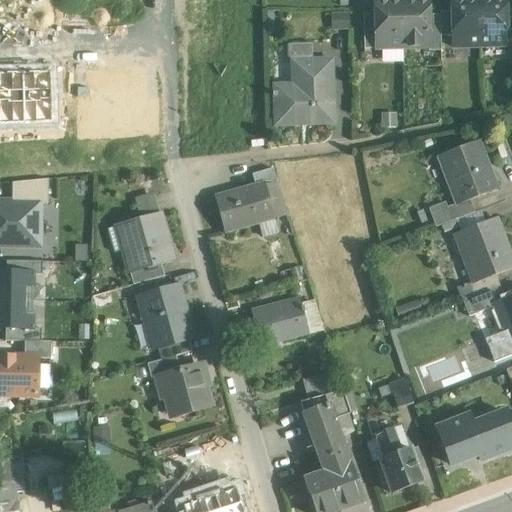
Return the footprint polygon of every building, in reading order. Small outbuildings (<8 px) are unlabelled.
[(400,0),(374,0),(374,15),(375,50),(402,49),(400,0)] [(427,0),(400,0),(402,49),(428,49),(427,0)] [(477,0),(451,0),(452,37),(452,48),(479,48),(477,0)] [(504,0),(477,0),(479,48),(505,47),(505,36),(504,12),(504,0)] [(452,37),(451,13),(439,13),(440,16),(440,37),(452,37)] [(333,19),(332,29),(349,30),(350,14),(342,14),(342,19),(333,19)] [(374,15),(362,15),(363,50),(375,50),(374,15)] [(311,45),(287,46),(287,60),(311,59),(311,45)] [(329,62),(293,64),(294,88),(275,88),(276,125),(331,123),(329,62)] [(49,75),(21,76),(22,125),(50,125),(49,75)] [(0,76),(0,125),(22,125),(21,76),(0,76)] [(264,141),(248,142),(249,151),(265,151),(264,141)] [(478,143),(449,153),(459,180),(448,184),(456,205),(457,206),(469,201),(496,191),(478,143)] [(264,185),(264,186),(276,183),(272,170),(251,176),(255,188),(264,185)] [(11,185),(11,205),(39,206),(46,205),(47,182),(11,185)] [(286,213),(276,183),(264,186),(272,216),(286,213)] [(255,188),(216,199),(216,197),(214,197),(224,235),(226,234),(226,232),(271,219),(272,221),(273,221),(272,216),(264,186),(264,185),(255,188)] [(154,198),(135,204),(140,220),(159,215),(154,198)] [(469,201),(457,206),(456,205),(446,209),(451,222),(474,213),(469,201)] [(0,204),(0,246),(38,247),(39,206),(11,205),(0,204)] [(140,220),(116,227),(116,228),(107,231),(114,254),(122,251),(129,274),(160,266),(172,262),(159,215),(140,220)] [(511,262),(495,220),(454,236),(472,283),(473,284),(494,276),(511,269),(511,262)] [(279,221),(263,223),(265,234),(281,232),(279,221)] [(160,266),(129,274),(133,287),(164,278),(160,266)] [(0,301),(30,302),(31,274),(0,274),(0,301)] [(494,276),(473,284),(472,283),(470,284),(475,297),(475,298),(499,288),(494,276)] [(470,284),(457,289),(462,302),(475,297),(470,284)] [(179,286),(136,298),(144,323),(150,321),(158,350),(188,342),(194,340),(179,286)] [(499,288),(475,298),(481,313),(495,307),(494,304),(504,300),(499,288)] [(312,296),(298,299),(307,336),(323,332),(312,296)] [(511,296),(504,300),(494,304),(495,307),(511,350),(511,296)] [(296,302),(254,313),(253,311),(251,312),(261,348),(263,348),(262,346),(305,335),(305,337),(307,336),(298,299),(296,300),(296,302)] [(0,328),(30,329),(30,302),(0,301),(0,328)] [(188,342),(158,350),(161,361),(176,357),(191,353),(188,342)] [(38,357),(0,355),(0,399),(36,401),(38,357)] [(161,361),(147,365),(151,380),(155,378),(179,371),(176,357),(161,361)] [(179,371),(155,378),(161,397),(166,396),(167,400),(170,399),(175,418),(195,413),(194,408),(208,404),(198,366),(179,371)] [(324,376),(302,382),(307,401),(330,395),(324,376)] [(404,380),(389,385),(397,410),(412,405),(404,380)] [(307,401),(299,404),(308,429),(332,420),(339,439),(354,434),(348,415),(350,414),(342,392),(330,395),(307,401)] [(504,413),(470,427),(467,418),(437,430),(450,465),(477,454),(480,461),(511,448),(511,433),(510,428),(504,413)] [(332,420),(308,429),(325,473),(348,465),(339,439),(332,420)] [(108,443),(106,427),(93,428),(95,444),(108,443)] [(392,429),(375,436),(383,459),(400,453),(392,429)] [(383,459),(379,461),(391,494),(422,483),(409,449),(400,453),(383,459)] [(22,458),(0,462),(0,480),(16,479),(25,478),(22,458)] [(325,473),(304,481),(314,511),(336,511),(363,503),(349,465),(348,465),(325,473)] [(15,511),(16,479),(0,480),(0,511),(15,511)] [(239,511),(233,492),(219,497),(217,493),(194,501),(195,505),(181,509),(181,511),(239,511)] [(136,501),(126,504),(128,509),(138,506),(136,501)] [(118,511),(152,511),(150,503),(128,509),(118,511)]
